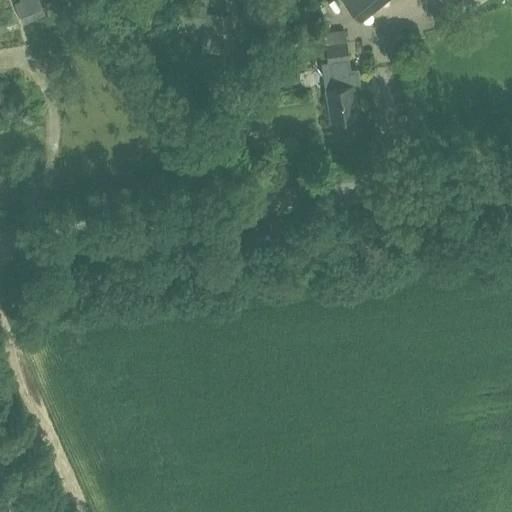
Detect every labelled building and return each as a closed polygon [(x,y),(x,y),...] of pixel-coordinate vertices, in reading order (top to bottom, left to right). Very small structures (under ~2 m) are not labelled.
[(15,3),(24,26),(46,16),(39,0),(18,0),(19,1),(15,3)] [(380,0),(344,0),(359,18),(380,0)] [(470,10),(462,1),(456,6),(463,15),(470,10)] [(202,46),(229,48),(231,14),(206,13),(207,4),(179,2),(177,29),(203,31),(202,46)] [(325,88),(330,119),(358,115),(354,87),(360,86),(358,68),(350,69),(344,28),(323,31),(325,44),(324,44),(327,64),(331,63),(334,87),(325,88)] [(1,108),(2,113),(7,116),(12,115),(15,110),(14,105),(9,102),(4,103),(1,108)]
